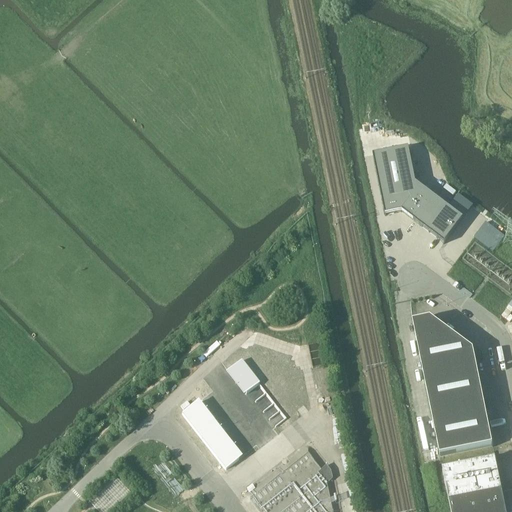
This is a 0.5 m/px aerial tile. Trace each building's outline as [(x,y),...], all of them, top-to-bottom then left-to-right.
[(444,244),(463,219),(416,183),(409,148),(373,156),(385,216),(402,213),(444,244)] [(493,448),(473,351),(440,326),(438,318),(413,323),(440,457),(492,447),(492,448),(493,448)] [(318,472),(321,470),(308,453),(307,452),(307,453),(248,499),(249,501),(258,511),(332,511),(329,494),(327,483),(318,472)] [(442,469),(449,501),(502,490),(495,457),(494,457),(494,458),(442,469)] [(449,501),(450,511),(506,511),(502,490),(449,501)]
